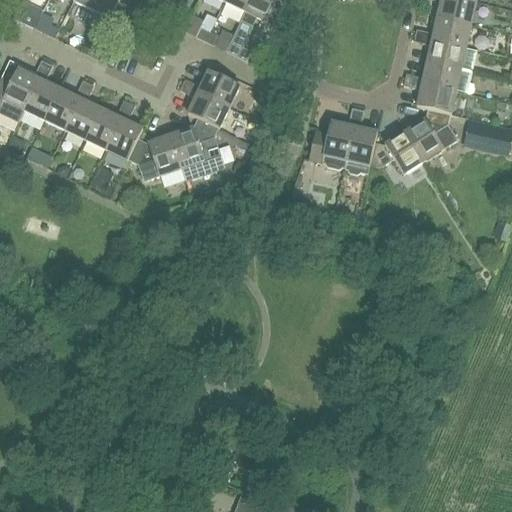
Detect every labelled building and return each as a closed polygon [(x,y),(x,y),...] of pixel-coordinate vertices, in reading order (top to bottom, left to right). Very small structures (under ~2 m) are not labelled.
[(39,0),(33,0),(27,13),(61,30),(68,16),(39,0)] [(73,0),(73,3),(110,21),(119,0),(73,0)] [(250,0),(225,0),(223,5),(243,14),(250,0)] [(250,0),(243,14),(245,15),(240,23),(252,29),(256,20),(265,25),(276,0),(250,0)] [(453,0),(440,0),(440,3),(436,19),(471,27),(476,5),(453,0)] [(254,34),(221,18),(225,11),(214,5),(202,29),(246,50),(254,34)] [(26,16),(18,12),(13,22),(22,26),(26,16)] [(176,18),(167,14),(162,24),(171,28),(176,18)] [(433,35),(424,33),(421,45),(430,47),(431,41),(466,49),(471,27),(436,19),(433,35)] [(59,32),(50,27),(45,37),(54,42),(59,32)] [(195,40),(204,44),(209,34),(200,30),(195,40)] [(421,45),(424,33),(416,31),(413,43),(421,45)] [(209,34),(204,44),(212,48),(217,38),(209,34)] [(426,64),(461,71),(466,49),(431,41),(430,47),(426,64)] [(250,53),(241,49),(236,59),(245,63),(250,53)] [(40,63),(37,71),(48,76),(52,68),(40,63)] [(423,80),(414,78),(411,90),(420,92),(421,86),(456,94),(461,71),(426,64),(423,80)] [(0,80),(0,81),(0,116),(18,125),(24,113),(23,113),(37,83),(38,81),(33,79),(17,71),(11,85),(0,80)] [(37,83),(23,113),(24,113),(44,123),(59,91),(44,84),(48,76),(37,71),(35,75),(33,79),(38,81),(37,83)] [(228,110),(239,89),(207,74),(200,89),(191,85),(186,97),(194,101),(197,95),(201,97),(228,110)] [(411,90),(414,78),(406,76),(403,88),(411,90)] [(178,93),(186,97),(191,85),(183,81),(178,93)] [(82,83),(78,91),(89,96),(93,88),(82,83)] [(451,117),(456,94),(421,86),(420,92),(416,109),(427,112),(449,117),(451,117)] [(64,133),(80,101),(59,91),(44,123),(64,133)] [(67,129),(64,133),(85,143),(100,111),(85,104),(89,96),(78,91),(74,98),(80,101),(67,129)] [(218,132),(228,110),(201,97),(197,95),(194,101),(186,116),(196,121),(217,131),(218,132)] [(272,115),(274,111),(278,103),(266,97),(260,109),(272,115)] [(123,103),(119,110),(130,116),(134,108),(123,103)] [(121,121),(105,153),(127,163),(127,162),(137,141),(142,131),(126,124),(130,116),(119,110),(115,118),(121,121)] [(351,110),(349,119),(362,122),(364,113),(351,110)] [(105,153),(121,121),(117,119),(100,111),(85,143),(105,153)] [(449,119),(449,117),(427,112),(424,122),(404,135),(423,164),(457,143),(447,127),(449,119)] [(377,134),(360,131),(362,122),(349,119),(347,128),(353,129),(350,143),(345,164),(344,170),(344,171),(347,172),(349,176),(357,177),(361,175),(368,177),(369,168),(375,145),(377,134)] [(192,130),(169,138),(174,151),(181,171),(185,185),(223,172),(213,141),(217,131),(196,121),(192,130)] [(345,164),(350,143),(353,129),(347,128),(330,124),(327,136),(314,133),(308,163),(322,166),(323,165),(324,166),(327,169),(339,172),(342,170),(344,170),(345,164)] [(507,163),(511,142),(511,135),(469,125),(463,154),(507,163)] [(385,147),(375,145),(369,168),(379,170),(393,161),(403,177),(423,164),(404,135),(385,147)] [(127,162),(137,167),(143,184),(181,171),(174,151),(169,138),(147,146),(137,141),(127,162)] [(25,147),(12,141),(6,154),(18,160),(25,147)] [(51,163),(32,153),(26,164),(45,174),(51,163)] [(59,170),(56,179),(66,183),(71,173),(59,170)] [(105,196),(109,186),(106,185),(96,180),(91,189),(105,196)] [(232,467),(265,480),(274,457),(240,444),(232,467)] [(270,511),(240,500),(235,511),(270,511)]
